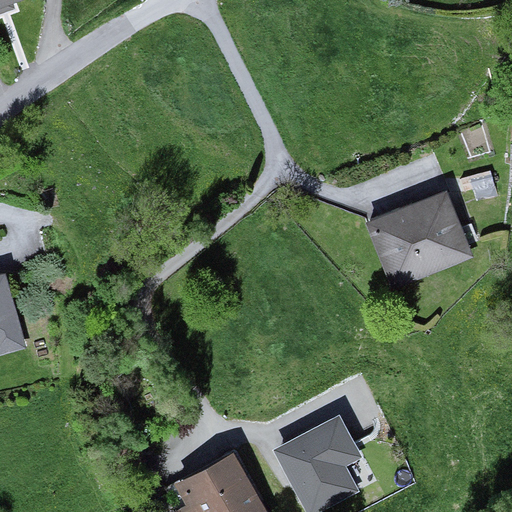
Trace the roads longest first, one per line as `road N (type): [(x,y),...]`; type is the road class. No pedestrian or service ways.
road 1 (residential): [(0,114),(167,0)]
road 2 (unknown): [(272,146),(318,196),(361,202),(438,178)]
